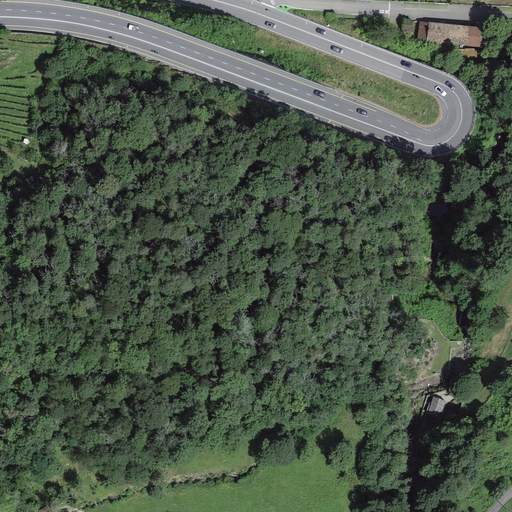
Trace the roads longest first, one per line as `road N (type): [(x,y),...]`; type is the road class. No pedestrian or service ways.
road 1 (primary): [(263,15),(445,86),(453,121),(427,137),(142,36),(0,10)]
road 2 (unclassified): [(511,15),(285,3),(263,15)]
